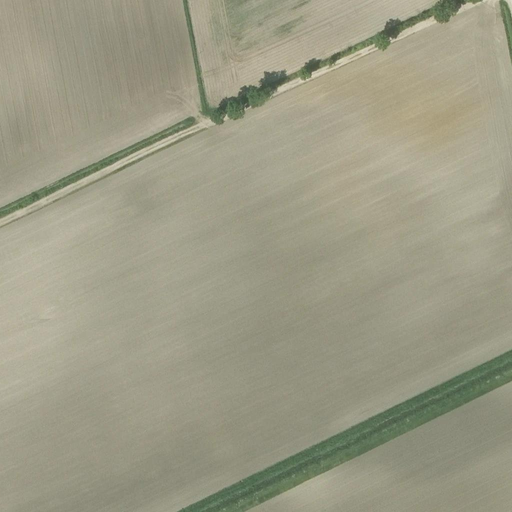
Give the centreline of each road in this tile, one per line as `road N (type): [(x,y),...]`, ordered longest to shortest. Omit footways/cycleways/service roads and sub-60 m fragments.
road 1 (track): [(0,220),(474,0)]
road 2 (track): [(188,511),(511,356)]
